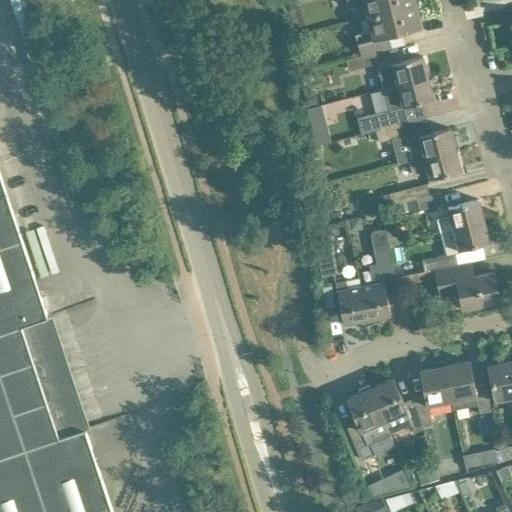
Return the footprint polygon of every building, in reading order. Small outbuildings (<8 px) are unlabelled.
[(366,4),(369,17),(415,6),(413,0),(346,0),(348,8),(366,4)] [(421,27),(415,6),(369,17),(372,32),(356,36),(360,55),(383,49),(391,48),(388,36),(421,27)] [(386,61),(383,49),(360,55),(363,67),(386,61)] [(309,56),(298,59),(300,68),(311,66),(309,56)] [(396,63),(378,67),(384,88),(428,77),(422,56),(397,62),(396,62),(396,63)] [(428,77),(384,88),(389,109),(372,114),(375,129),(399,124),(402,123),(398,108),(403,107),(403,108),(404,107),(433,99),(428,77)] [(399,124),(375,129),(379,142),(402,136),(399,124)] [(423,134),(407,139),(412,160),(455,149),(450,128),(424,134),(424,133),(423,134)] [(455,149),(412,160),(410,161),(414,173),(426,170),(429,179),(435,177),(435,178),(436,178),(435,177),(461,171),(455,149)] [(476,175),(496,167),(492,157),(472,165),(476,175)] [(0,511),(112,511),(85,428),(58,437),(21,325),(47,316),(0,173),(0,511)] [(386,207),(399,203),(430,195),(427,184),(383,196),(386,207)] [(440,193),(430,195),(399,203),(402,212),(408,210),(409,214),(443,205),(440,193)] [(437,220),(440,232),(484,220),(479,199),(448,207),(450,216),(437,220)] [(340,213),(329,215),(331,221),(341,219),(340,213)] [(490,242),(484,220),(440,232),(446,255),(423,260),(426,272),(436,269),(457,265),(455,253),(459,252),(459,250),(490,242)] [(396,280),(395,278),(389,247),(386,230),(370,233),(377,264),(369,265),(373,283),(360,286),(367,319),(390,315),(384,282),(396,280)] [(315,241),(322,276),(337,273),(330,238),(315,241)] [(498,301),(495,284),(493,285),(491,277),(494,277),(493,272),(473,276),(470,262),(457,265),(436,269),(426,272),(395,278),(396,280),(397,287),(437,279),(441,295),(459,291),(463,308),(498,301)] [(367,319),(360,286),(348,289),(346,280),(335,282),(343,324),(367,319)] [(81,347),(84,356),(106,349),(103,340),(81,347)] [(469,360),(445,365),(451,400),(465,398),(466,407),(477,405),(479,413),(491,411),(485,384),(474,386),(472,377),(473,377),(473,376),(472,377),(469,360)] [(511,397),(511,361),(511,360),(489,365),(489,363),(488,363),(488,365),(495,401),(511,397)] [(451,400),(445,365),(444,361),(432,363),(433,367),(420,370),(425,396),(414,398),(423,424),(432,423),(428,405),(451,400)] [(392,378),(370,388),(390,432),(411,424),(413,428),(423,424),(414,398),(403,402),(399,394),(400,394),(400,393),(399,393),(392,378)] [(390,432),(370,388),(369,384),(358,388),(359,392),(347,397),(354,413),(352,413),(353,414),(354,413),(357,421),(346,426),(357,452),(368,447),(367,444),(391,434),(390,432)] [(511,457),(511,448),(510,444),(498,449),(502,461),(511,457)] [(494,449),(482,452),(484,464),(496,462),(494,449)] [(507,465),(496,470),(501,481),(511,476),(507,465)] [(384,478),(371,483),(375,493),(389,490),(384,478)] [(444,480),(435,488),(444,499),(453,491),(444,480)] [(466,481),(457,485),(462,496),(471,492),(466,481)] [(380,496),(355,508),(357,511),(379,511),(386,509),(380,496)]
